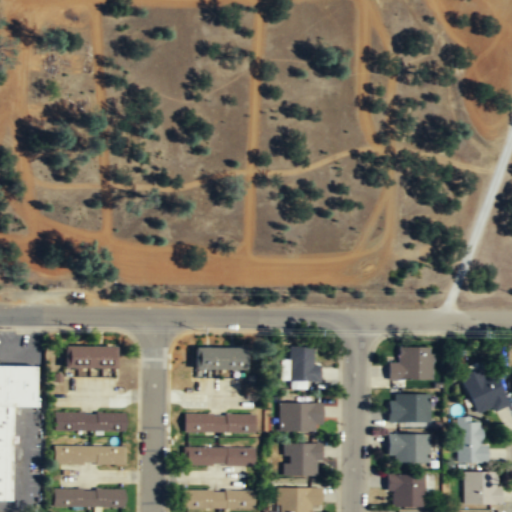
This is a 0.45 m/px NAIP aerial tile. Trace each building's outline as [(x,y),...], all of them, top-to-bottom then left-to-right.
[(113,368),(113,345),(61,345),(61,368),(113,368)] [(311,365),(311,346),(287,346),(287,370),(279,370),(279,381),(318,381),(318,365),(311,365)] [(243,347),(191,347),(191,370),(243,370),(243,347)] [(386,380),(428,380),(428,348),(395,348),(395,362),(386,362),(386,380)] [(0,365),(0,501),(8,502),(9,406),(32,407),(33,366),(0,365)] [(489,365),(460,376),(475,416),(504,405),(489,365)] [(385,395),(385,423),(427,423),(427,395),(385,395)] [(276,431),(320,431),(320,403),(276,403),(276,431)] [(123,411),(51,411),(51,430),(123,430),(123,411)] [(252,433),(252,415),(181,414),(180,432),(252,433)] [(484,464),(484,421),(455,421),(455,464),(484,464)] [(427,464),(427,434),(385,434),(385,464),(427,464)] [(51,464),(123,464),(123,444),(51,444),(51,464)] [(317,444),(281,444),(281,477),(317,477),(317,444)] [(180,447),(180,466),(252,466),(252,447),(180,447)] [(460,473),(460,506),(496,506),(496,473),(460,473)] [(385,475),(385,508),(422,508),(422,475),(385,475)] [(122,507),(122,487),(51,487),(51,507),(122,507)] [(308,511),(309,507),(318,507),(319,489),(275,488),(275,511),(308,511)] [(251,509),(251,489),(182,489),(182,509),(251,509)]
